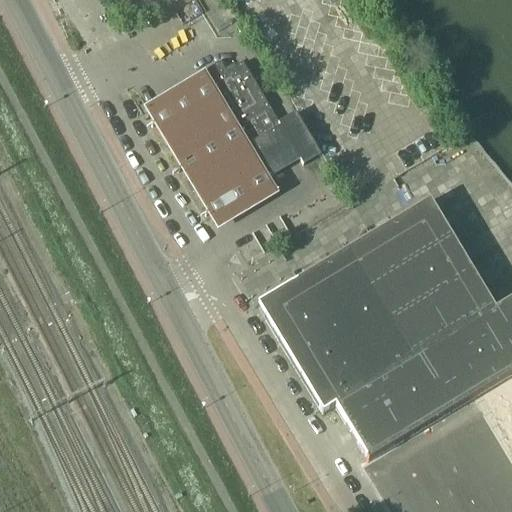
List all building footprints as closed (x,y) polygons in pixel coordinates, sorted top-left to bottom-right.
[(155,13),(148,0),(113,0),(127,27),(155,13)] [(219,64),(205,73),(206,74),(206,73),(223,101),(219,104),(236,131),(244,127),(254,144),(251,146),(251,145),(250,146),(270,180),(299,163),(302,168),(319,158),(294,116),(278,126),(242,65),(225,75),(219,64)] [(278,198),(203,74),(141,111),(216,235),(278,198)] [(377,104),(401,151),(432,135),(408,88),(377,104)] [(261,306),(256,308),(264,321),(322,417),(334,410),(366,463),(511,374),(511,301),(494,313),(429,204),(297,284),(261,306)]
